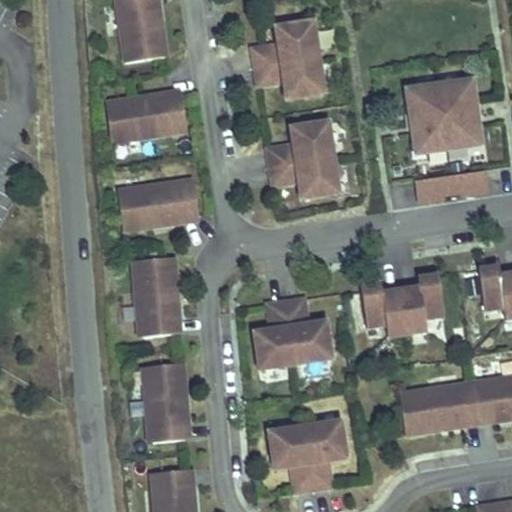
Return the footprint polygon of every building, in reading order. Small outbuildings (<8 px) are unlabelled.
[(115,0),(116,2),(112,3),(120,62),(161,56),(155,19),(150,20),(147,0),(115,0)] [(155,19),(152,0),(147,0),(150,20),(155,19)] [(242,0),(223,3),(227,29),(254,25),(250,0),(242,0)] [(256,49),(247,51),(251,81),(277,77),(280,97),(316,92),(311,57),(306,22),(270,27),(273,47),(256,49)] [(433,83),(413,86),(413,92),(402,94),(405,110),(407,131),(410,148),(422,146),(423,152),(442,149),(462,147),(461,141),(473,139),(471,121),(468,101),(466,84),(454,86),(453,80),(433,83)] [(130,98),(100,102),(106,142),(165,133),(165,129),(180,126),(176,95),(160,97),(159,93),(130,98)] [(289,148),(263,151),(267,181),(293,177),(296,198),(332,192),(327,156),(322,122),(286,127),(289,148)] [(409,179),(412,198),(484,188),(481,169),(409,179)] [(172,181),(113,190),(119,229),(178,221),(178,217),(193,215),(189,183),(173,185),(172,181)] [(169,257),(128,260),(133,320),(136,319),(137,335),(171,333),(167,294),(172,294),(169,257)] [(491,265),(472,268),(478,309),(498,306),(499,316),(511,314),(511,270),(493,274),(491,265)] [(375,283),(356,286),(356,289),(362,327),(381,324),(383,334),(422,328),(420,318),(440,315),(434,274),(414,277),(416,286),(376,292),(375,283)] [(172,294),(167,294),(171,333),(176,332),(172,294)] [(296,299),(266,303),(270,329),(249,332),(254,368),(325,358),(320,322),(299,325),(296,299)] [(178,363),(139,366),(144,426),(148,425),(150,441),(181,439),(180,422),(184,422),(178,363)] [(395,392),(401,433),(437,427),(437,422),(511,411),(511,374),(485,379),(485,383),(455,388),(454,384),(395,392)] [(511,411),(437,422),(437,427),(511,416),(511,411)] [(335,421),(265,431),(270,468),(290,465),(294,490),(324,486),(320,461),(340,457),(335,421)] [(185,485),(184,469),(152,472),(154,488),(150,488),(151,511),(191,511),(189,485),(185,485)] [(509,511),(507,500),(478,504),(478,511),(509,511)]
